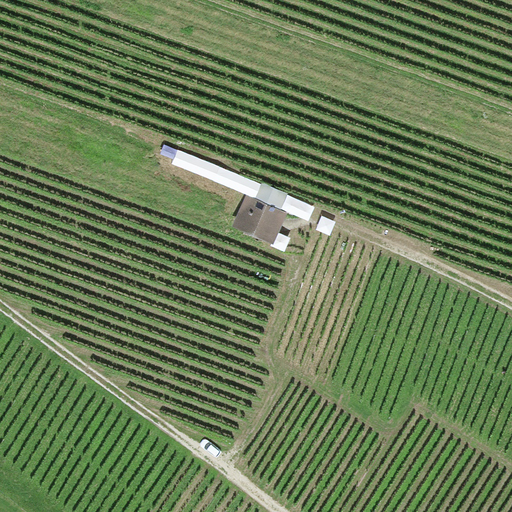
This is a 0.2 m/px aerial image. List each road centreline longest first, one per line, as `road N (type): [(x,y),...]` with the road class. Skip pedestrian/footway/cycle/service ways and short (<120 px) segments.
road 1 (track): [(225,468),(277,388),(282,370),(272,358),(299,277),(291,227),(312,213),(511,305)]
road 2 (track): [(282,511),(0,302)]
